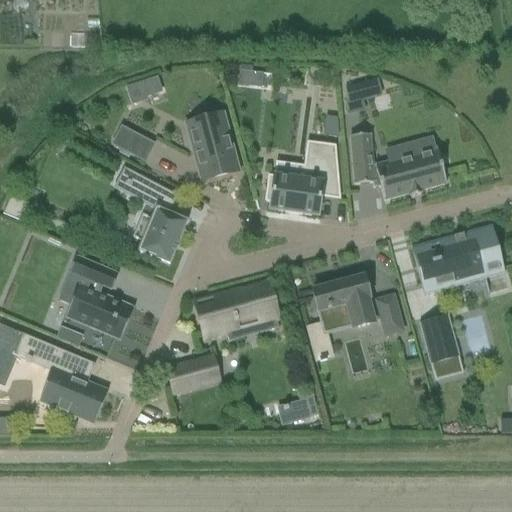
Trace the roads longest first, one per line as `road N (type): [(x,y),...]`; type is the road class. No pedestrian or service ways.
road 1 (residential): [(109,459),(188,277)]
road 2 (residential): [(188,277),(215,219),(340,238)]
road 3 (residential): [(340,238),(511,198)]
road 4 (residential): [(188,277),(340,238)]
